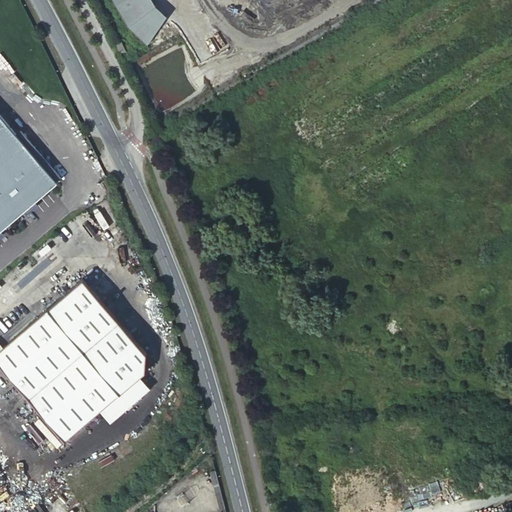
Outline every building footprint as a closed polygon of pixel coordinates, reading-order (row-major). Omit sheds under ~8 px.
[(156,8),(151,0),(126,0),(117,5),(130,28),(156,8)] [(167,18),(156,8),(130,28),(149,45),(167,18)] [(0,227),(56,180),(0,115),(0,227)] [(3,347),(0,350),(0,361),(66,440),(101,411),(141,377),(147,371),(148,354),(85,278),(3,347)] [(141,377),(101,411),(110,421),(150,388),(141,377)]
